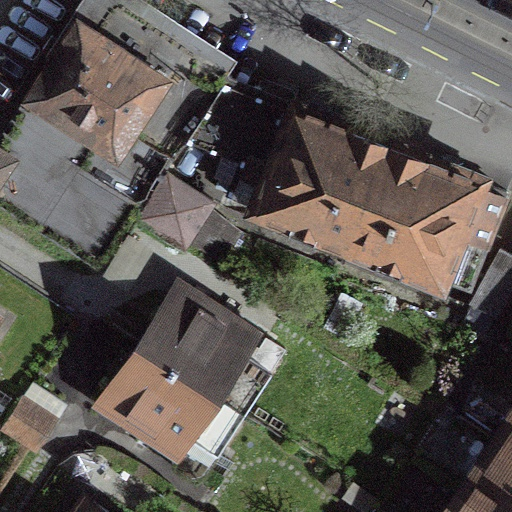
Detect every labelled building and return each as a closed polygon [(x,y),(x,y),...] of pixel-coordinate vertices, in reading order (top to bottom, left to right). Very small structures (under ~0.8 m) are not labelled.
[(242,44),(171,0),(83,0),(75,14),(209,97),(225,71),(242,44)] [(75,14),(0,133),(0,149),(13,158),(0,178),(0,203),(102,267),(134,216),(164,168),(187,134),(209,97),(75,14)] [(346,241),(387,138),(225,71),(209,97),(187,134),(240,157),(227,191),(346,241)] [(387,138),(346,241),(467,289),(498,181),(387,138)] [(0,178),(13,158),(0,149),(0,178)] [(134,216),(184,247),(188,241),(220,261),(239,229),(211,207),(214,200),(164,168),(134,216)] [(511,288),(511,253),(500,247),(471,299),(498,314),(511,288)] [(178,282),(139,341),(244,409),(285,346),(204,294),(202,298),(178,282)] [(244,409),(139,341),(100,400),(125,416),(123,420),(174,453),(189,431),(218,450),(244,409)] [(55,416),(21,395),(1,425),(36,447),(38,443),(41,445),(55,421),(53,420),(55,416)] [(511,450),(511,416),(496,440),(511,450)] [(497,511),(511,511),(511,450),(496,440),(463,490),(497,511)] [(497,511),(463,490),(448,511),(497,511)] [(109,511),(84,495),(72,511),(109,511)]
